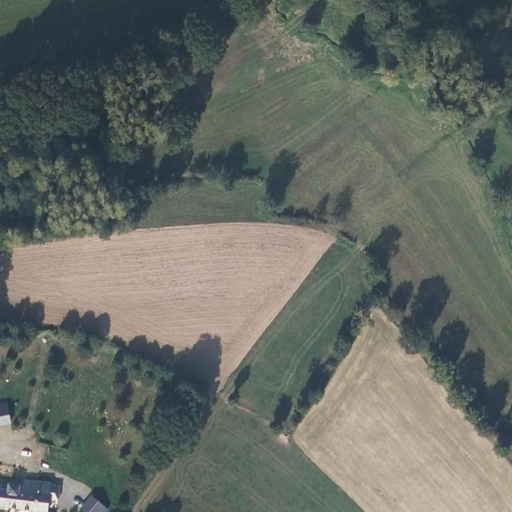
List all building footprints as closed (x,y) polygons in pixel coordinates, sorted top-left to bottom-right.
[(6,404),(0,405),(0,424),(10,422),(6,404)] [(16,509),(36,511),(38,483),(19,481),(18,492),(16,509)] [(36,511),(44,511),(48,511),(50,484),(38,482),(38,483),(36,511)] [(18,492),(8,491),(3,491),(4,485),(0,484),(0,507),(16,509),(18,492)] [(93,511),(94,511),(101,503),(82,489),(75,499),(93,511)] [(70,507),(76,511),(93,511),(75,499),(70,507)]
